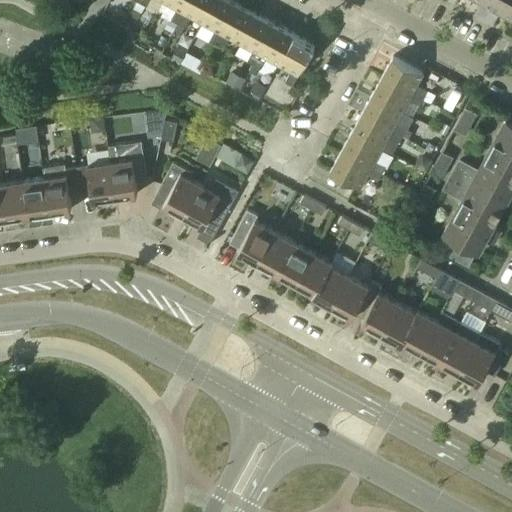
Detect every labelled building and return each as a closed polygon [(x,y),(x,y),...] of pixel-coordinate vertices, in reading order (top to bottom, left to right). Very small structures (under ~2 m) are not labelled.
[(189,0),(164,0),(164,1),(177,7),(171,18),(178,22),(189,0)] [(190,15),(203,22),(214,0),(189,0),(178,22),(185,25),(190,15)] [(238,2),(234,0),(214,0),(203,22),(215,28),(209,39),(216,43),(238,2)] [(482,0),(481,2),(500,12),(506,0),(482,0)] [(511,0),(506,0),(500,12),(511,18),(511,0)] [(229,36),(241,43),(257,12),(238,2),(216,43),(223,46),(229,36)] [(276,23),(257,12),(241,43),(253,49),(247,60),(254,63),(276,23)] [(165,27),(172,31),(177,22),(170,18),(165,27)] [(279,63),(295,33),(276,23),(254,63),(261,67),(259,70),(264,73),(275,70),(279,63)] [(315,44),(295,33),(279,63),(291,70),(285,80),(292,84),(315,44)] [(179,43),(172,57),(180,62),(188,48),(179,43)] [(423,97),(426,90),(416,84),(423,72),(393,55),(382,75),(423,97)] [(187,56),(183,63),(194,69),(198,62),(187,56)] [(257,75),(259,70),(261,67),(254,63),(250,71),(257,75)] [(240,89),(246,78),(232,71),(226,82),(240,89)] [(382,75),(372,94),(402,110),(408,98),(419,104),(423,97),(382,75)] [(250,90),(261,96),(267,86),(256,80),(250,90)] [(445,106),(459,110),(465,89),(451,85),(445,106)] [(372,94),(361,113),(402,135),(406,128),(412,116),(402,110),(372,94)] [(460,117),(472,124),(478,113),(466,106),(460,117)] [(151,112),(153,124),(164,122),(166,110),(151,112)] [(398,141),(402,135),(361,113),(351,131),(381,148),(388,136),(398,141)] [(92,126),(98,131),(106,129),(104,116),(91,118),(92,126)] [(454,213),(444,232),(460,241),(454,252),(447,248),(446,249),(471,263),(472,262),(470,261),(476,250),(478,251),(485,238),(494,243),(498,236),(501,229),(492,225),(499,212),(506,200),(511,203),(511,120),(506,117),(496,137),(485,156),(478,169),(460,160),(457,165),(446,186),(463,196),(454,213)] [(460,117),(454,128),(466,135),(472,124),(460,117)] [(167,120),(164,137),(174,139),(177,122),(167,120)] [(450,126),(444,123),(440,131),(445,134),(450,126)] [(39,140),(37,125),(16,127),(17,133),(18,142),(18,143),(39,140)] [(402,135),(408,138),(411,132),(406,129),(402,135)] [(351,131),(341,151),(381,173),(385,166),(375,160),(381,148),(351,131)] [(17,133),(4,135),(5,144),(18,142),(17,133)] [(426,148),(432,151),(435,145),(429,142),(426,148)] [(132,157),(110,160),(115,196),(138,192),(135,178),(147,176),(143,149),(131,151),(132,157)] [(443,149),(440,156),(451,162),(455,155),(443,149)] [(378,179),(381,173),(341,151),(330,170),(360,186),(367,173),(378,179)] [(247,172),(254,160),(242,153),(238,160),(240,168),(247,172)] [(440,156),(432,170),(443,176),(451,162),(440,156)] [(93,199),(115,196),(110,160),(77,165),(80,192),(92,190),(93,199)] [(163,203),(183,214),(200,182),(190,176),(193,171),(174,160),(160,184),(170,190),(163,203)] [(69,194),(80,192),(77,165),(65,166),(66,173),(44,176),(49,211),(71,208),(69,194)] [(208,186),(200,182),(183,214),(203,224),(207,217),(220,224),(239,189),(214,175),(208,186)] [(28,214),(49,211),(44,176),(23,179),(28,214)] [(6,217),(28,214),(23,179),(2,182),(6,217)] [(419,193),(431,199),(437,188),(425,182),(419,193)] [(431,199),(419,193),(413,204),(425,210),(431,199)] [(300,201),(311,207),(315,200),(304,194),(300,201)] [(321,212),(325,205),(315,200),(311,207),(321,212)] [(237,250),(257,261),(274,229),(255,219),(258,214),(247,208),(235,232),(245,237),(237,250)] [(338,222),(349,228),(353,220),(342,215),(338,222)] [(360,233),(364,226),(353,220),(349,228),(360,233)] [(257,261),(276,272),(293,240),(274,229),(257,261)] [(387,251),(392,242),(378,234),(373,243),(387,251)] [(312,250),(293,240),(276,272),(295,282),(312,250)] [(332,261),(312,250),(295,282),(313,292),(314,292),(330,263),(331,264),(332,261)] [(422,269),(436,277),(441,268),(427,261),(422,269)] [(349,274),(331,264),(330,263),(314,292),(313,292),(312,294),(332,305),(349,274)] [(455,276),(441,268),(436,277),(450,284),(455,276)] [(349,274),(332,305),(351,316),(359,303),(358,303),(368,284),(349,274)] [(361,321),(381,332),(398,301),(379,290),(382,285),(371,279),(368,284),(358,303),(359,303),(368,308),(361,321)] [(460,279),(454,290),(472,300),(478,289),(460,279)] [(472,300),(491,310),(497,299),(490,295),(478,289),(472,300)] [(511,307),(497,299),(491,310),(511,321),(511,320),(511,307)] [(381,332),(379,335),(385,339),(384,342),(396,349),(417,311),(416,310),(398,301),(381,332)] [(417,311),(396,349),(410,357),(413,351),(418,354),(420,350),(438,319),(418,308),(416,310),(417,311)] [(438,319),(420,350),(439,361),(461,321),(442,310),(438,319)] [(461,321),(439,361),(458,371),(480,331),(461,321)] [(478,382),(485,369),(495,374),(508,350),(498,345),(500,342),(480,331),(458,371),(478,382)]
